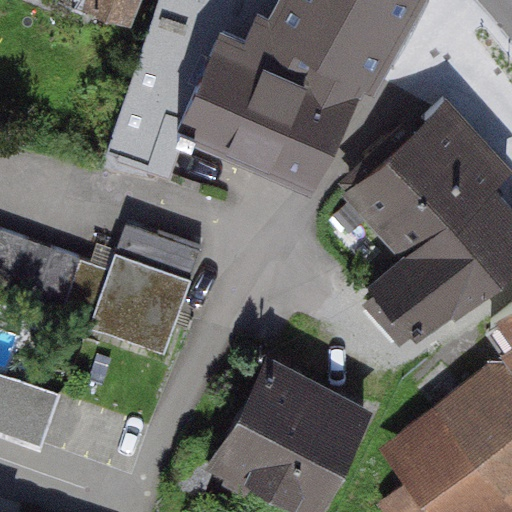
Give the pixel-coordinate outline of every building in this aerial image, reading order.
[(63,0),(138,28),(148,0),(63,0)] [(159,0),(105,153),(173,177),(187,138),(183,136),(226,27),(249,36),(260,9),(276,16),(284,0),(159,0)] [(412,0),(284,0),(276,16),(366,69),(373,72),(412,0)] [(249,36),(226,27),(183,136),(187,138),(315,174),(366,69),(276,16),(260,9),(249,36)] [(507,169),(444,97),(398,141),(391,135),(366,157),(375,163),(351,185),(411,253),(492,183),(507,169)] [(511,259),(511,207),(492,183),(411,253),(378,282),(417,326),(467,286),(473,292),(511,259)] [(126,227),(89,332),(168,360),(205,254),(126,227)] [(110,269),(0,231),(0,295),(89,327),(110,269)] [(511,511),(511,306),(494,320),(511,343),(511,373),(405,455),(419,474),(390,497),(401,511),(511,511)] [(316,504),(366,411),(268,358),(217,453),(236,463),(228,478),(280,505),(289,489),(316,504)] [(60,397),(0,375),(0,432),(41,447),(60,397)]
